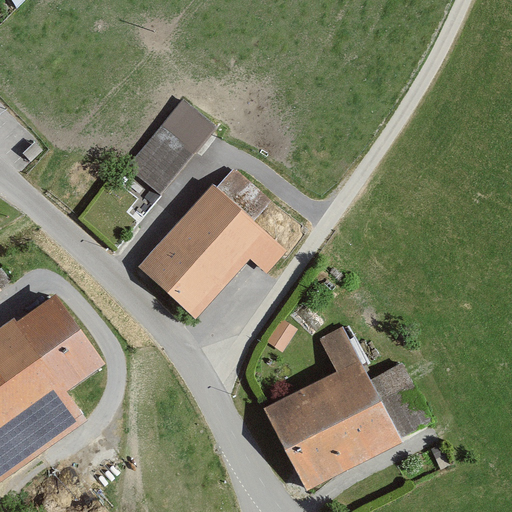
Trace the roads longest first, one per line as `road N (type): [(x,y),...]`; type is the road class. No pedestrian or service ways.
road 1 (track): [(199,371),(305,267),(447,39),(463,0)]
road 2 (residential): [(0,176),(159,313),(283,511)]
